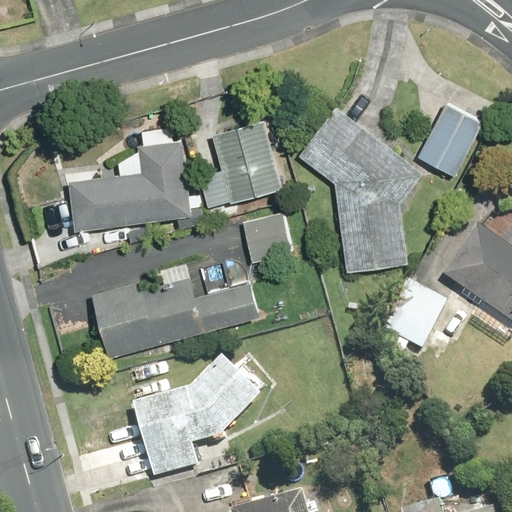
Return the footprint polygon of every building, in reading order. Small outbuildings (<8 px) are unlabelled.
[(489,120),(452,100),(422,157),(460,177),(489,120)] [(337,178),(349,264),(408,256),(400,195),(419,171),(340,106),(304,151),(337,178)] [(217,127),(234,196),(287,183),(270,114),(217,127)] [(148,172),(74,181),(80,229),(183,217),(185,228),(208,226),(204,192),(194,194),(187,136),(144,141),(148,172)] [(289,211),(246,222),(257,264),(300,254),(289,211)] [(511,242),(480,222),(447,271),(511,314),(511,242)] [(93,284),(112,350),(259,308),(250,276),(196,291),(191,271),(164,279),(160,265),(93,284)] [(454,299),(413,278),(385,333),(426,354),(454,299)] [(132,398),(152,475),(206,461),(201,440),(227,433),(264,392),(219,351),(191,383),(132,398)] [(318,511),(311,484),(236,504),(238,511),(318,511)] [(449,511),(445,495),(404,506),(405,511),(494,511),(493,506),(470,511),(449,511)]
